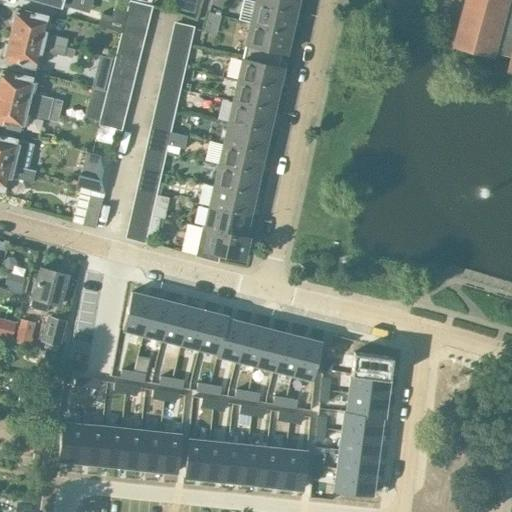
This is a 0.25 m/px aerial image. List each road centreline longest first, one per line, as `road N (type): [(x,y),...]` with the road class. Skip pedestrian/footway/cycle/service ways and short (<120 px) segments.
road 1 (residential): [(332,0),(266,291)]
road 2 (residential): [(266,291),(0,218)]
road 3 (residential): [(326,511),(95,489),(76,492),(65,511)]
road 4 (residential): [(422,328),(400,511)]
road 5 (residential): [(422,328),(266,291)]
